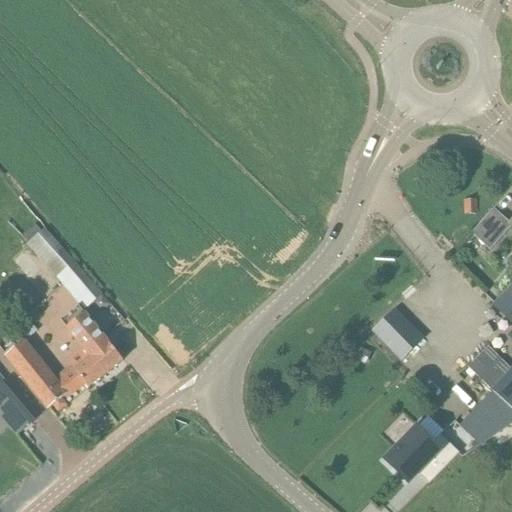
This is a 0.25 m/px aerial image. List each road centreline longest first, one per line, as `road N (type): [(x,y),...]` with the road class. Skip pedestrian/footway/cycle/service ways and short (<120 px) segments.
road 1 (tertiary): [(215,387),(235,350),(340,241),(409,99)]
road 2 (tertiary): [(34,511),(163,407),(215,387)]
road 3 (tertiary): [(313,511),(247,452),(224,419),(215,387)]
